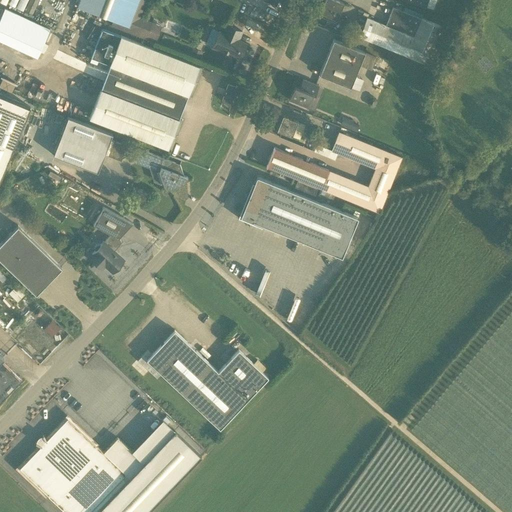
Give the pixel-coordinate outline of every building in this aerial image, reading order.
[(7,0),(5,5),(20,11),(24,0),(7,0)] [(40,0),(36,9),(59,19),(66,2),(60,0),(40,0)] [(114,20),(129,26),(133,15),(138,0),(78,0),(76,5),(111,19),(114,20)] [(335,22),(343,5),(331,0),(324,0),(318,15),(335,22)] [(436,2),(429,0),(407,0),(426,7),(433,9),(436,2)] [(445,28),(402,10),(393,7),(385,25),(367,17),(359,36),(430,65),(445,28)] [(114,20),(112,25),(155,42),(158,32),(154,31),(157,24),(139,17),(133,15),(129,26),(114,20)] [(346,23),(341,35),(347,38),(352,26),(346,23)] [(239,39),(242,31),(228,25),(224,33),(219,30),(211,46),(221,51),(232,56),(233,54),(240,57),(245,46),(242,45),(243,41),(239,39)] [(191,95),(202,68),(199,67),(199,66),(144,44),(102,28),(91,57),(110,64),(109,65),(110,65),(101,89),(100,88),(89,118),(166,147),(168,148),(168,147),(171,148),(181,121),(179,120),(179,119),(188,95),(189,94),(191,95)] [(351,87),(360,64),(364,51),(333,39),(319,74),(351,87)] [(192,47),(189,54),(201,58),(204,52),(192,47)] [(384,60),(376,57),(371,69),(379,72),(384,60)] [(295,85),(289,100),(308,107),(313,93),(315,94),(319,85),(303,79),(299,87),(295,85)] [(0,107),(2,109),(10,100),(0,90),(0,107)] [(292,136),(298,121),(283,115),(277,130),(292,136)] [(0,146),(12,151),(22,125),(1,117),(0,119),(0,146)] [(349,130),(350,129),(352,123),(353,121),(343,117),(340,125),(349,130)] [(127,146),(110,139),(111,139),(79,126),(66,158),(98,170),(105,154),(121,160),(122,158),(126,156),(127,152),(126,148),(127,146)] [(389,189),(403,157),(339,131),(332,151),(376,169),(369,186),(274,148),(267,167),(298,180),(318,188),(380,213),(389,189)] [(184,175),(180,164),(175,162),(141,149),(136,163),(159,171),(164,185),(172,189),(186,181),(187,177),(184,175)] [(341,212),(258,177),(252,190),(250,189),(238,218),(261,228),(262,225),(341,257),(357,218),(341,212)] [(119,238),(129,221),(103,206),(93,224),(110,234),(119,238)] [(0,259),(36,294),(62,268),(18,225),(0,243),(0,259)] [(120,244),(120,243),(121,241),(120,239),(119,238),(110,234),(100,244),(99,244),(98,244),(96,244),(95,246),(95,248),(95,250),(88,257),(102,269),(105,265),(113,273),(125,260),(114,250),(120,244)] [(27,328),(32,323),(28,319),(23,324),(27,328)] [(53,320),(49,325),(57,332),(61,328),(53,320)] [(16,338),(24,330),(20,326),(11,333),(16,338)] [(218,371),(174,330),(152,354),(148,350),(138,360),(157,378),(161,373),(220,429),(268,377),(239,349),(218,371)] [(147,511),(202,455),(176,430),(144,463),(132,451),(118,437),(103,452),(67,417),(46,439),(43,435),(42,436),(43,436),(36,443),(36,442),(35,443),(40,446),(19,468),(64,511),(147,511)]
